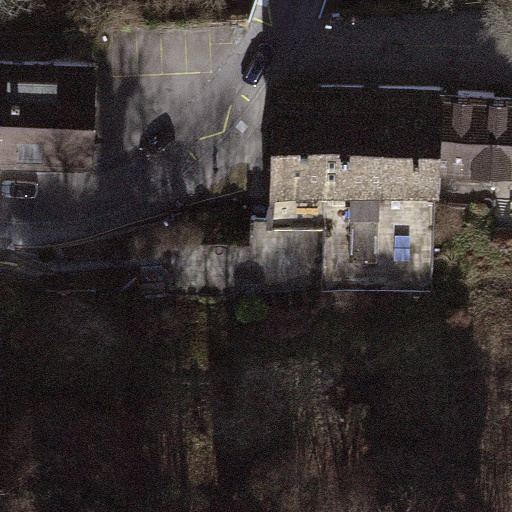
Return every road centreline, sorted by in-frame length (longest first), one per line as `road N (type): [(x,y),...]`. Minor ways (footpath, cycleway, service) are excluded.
road 1 (tertiary): [(282,0),(242,81),(166,158),(99,193),(46,202),(0,196)]
road 2 (track): [(460,67),(289,59)]
